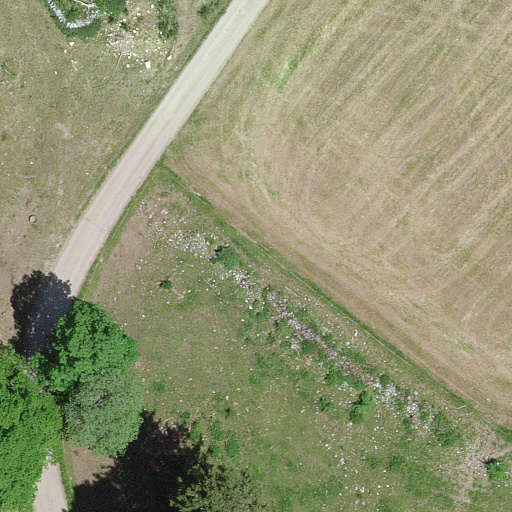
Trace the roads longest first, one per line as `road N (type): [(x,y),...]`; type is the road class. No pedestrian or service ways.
road 1 (unclassified): [(71,511),(56,270),(128,168)]
road 2 (track): [(128,168),(247,0)]
